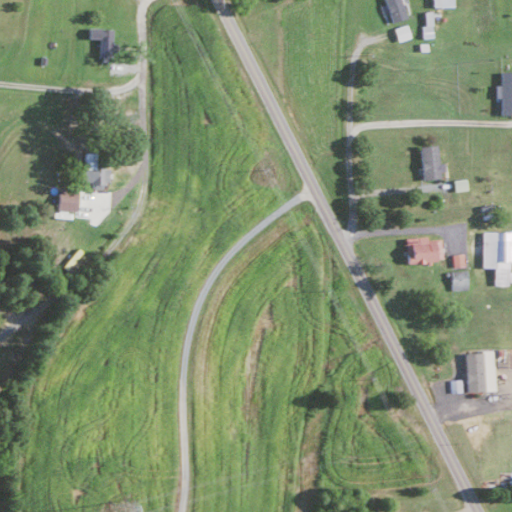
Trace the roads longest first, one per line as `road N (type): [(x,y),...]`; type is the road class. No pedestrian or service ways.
road 1 (residential): [(216,0),(475,511)]
road 2 (residential): [(6,331),(90,271),(140,198),(141,0)]
road 3 (residential): [(312,192),(246,235),(199,302),(179,369),(179,511)]
road 4 (residential): [(142,94),(0,82)]
